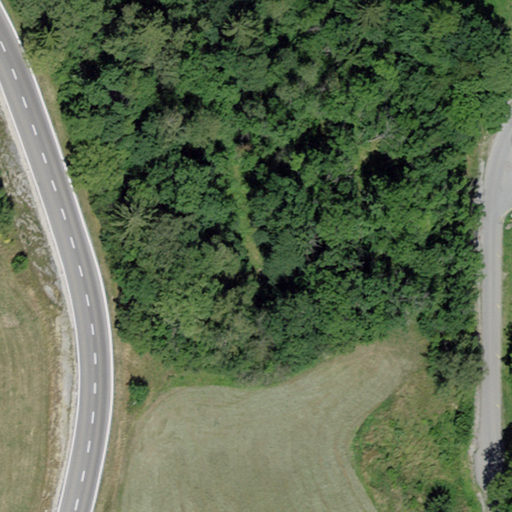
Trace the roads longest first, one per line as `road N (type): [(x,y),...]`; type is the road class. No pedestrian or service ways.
road 1 (tertiary): [(0,36),(35,111),(93,295),(100,356),(76,511)]
road 2 (unclassified): [(496,152),(490,274),(501,511)]
